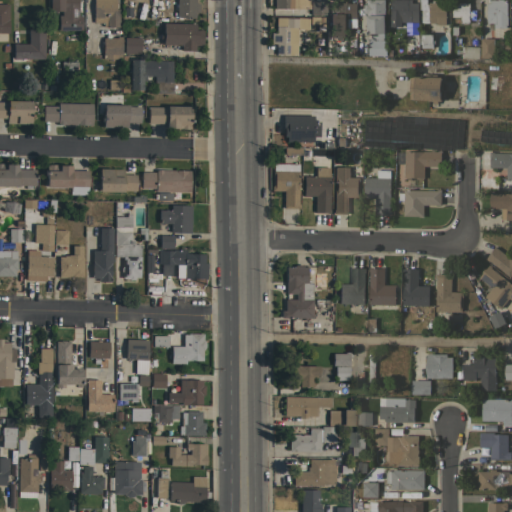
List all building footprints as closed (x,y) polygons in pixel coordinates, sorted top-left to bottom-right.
[(77,0),(77,15),(81,15),(81,30),(57,30),(57,15),(61,15),(61,11),(49,11),(48,0),(77,0)] [(117,0),(117,8),(118,8),(118,27),(105,27),(105,22),(93,22),(93,0),(117,0)] [(176,7),(170,7),(170,0),(195,0),(195,3),(198,3),(198,12),(194,12),(194,18),(176,17),(176,7)] [(308,0),(308,8),(309,8),(310,0),(323,1),(323,15),(305,14),(305,9),(288,8),(288,15),(276,14),(276,8),(273,8),(273,0),(308,0)] [(384,0),(384,33),(384,40),(387,40),(386,55),(368,55),(369,39),(370,39),(371,33),(366,33),(367,13),(363,13),(364,3),(366,3),(366,0),(384,0)] [(390,0),(411,0),(411,3),(418,3),(418,22),(400,22),(400,26),(390,26),(390,0)] [(445,25),(436,25),(436,22),(421,22),(421,9),(419,9),(419,0),(426,0),(426,3),(445,3),(445,25)] [(506,0),(507,27),(494,28),(494,23),(487,23),(486,3),(490,3),(490,0),(506,0)] [(356,27),(345,27),(345,38),(329,38),(328,24),(326,24),(325,15),(328,15),(328,1),(336,1),(336,3),(356,3),(356,27)] [(469,2),(469,23),(460,23),(460,17),(452,17),(452,2),(469,2)] [(308,18),(308,29),(296,29),(295,55),(275,55),(275,43),(270,43),(270,32),(275,32),(275,17),(308,18)] [(194,23),(194,29),(202,29),(201,45),(194,45),(194,50),(180,50),(180,46),(179,46),(179,44),(162,44),(162,38),(159,38),(159,32),(162,33),(162,23),(194,23)] [(12,58),(12,44),(27,44),(27,28),(43,28),(43,58),(12,58)] [(416,48),(416,29),(403,29),(404,49),(416,48)] [(418,47),(418,38),(421,38),(420,34),(433,34),(433,47),(418,47)] [(102,37),(116,37),(116,36),(121,36),(120,59),(102,58),(102,37)] [(139,37),(139,53),(123,53),(123,37),(139,37)] [(481,38),(494,38),(493,58),(480,57),(481,38)] [(479,46),(479,58),(461,58),(461,55),(456,55),(456,49),(461,49),(461,46),(479,46)] [(171,81),(153,81),(153,76),(144,76),(144,80),(141,80),(141,89),(129,89),(129,59),(141,59),(141,60),(171,61),(171,81)] [(490,71),(496,71),(496,70),(502,70),(501,91),(489,90),(490,71)] [(410,76),(414,76),(414,75),(424,76),(424,74),(436,74),(436,76),(441,76),(441,101),(437,100),(437,103),(432,103),(432,100),(427,100),(427,99),(409,99),(410,76)] [(30,101),(29,124),(6,123),(6,118),(0,118),(0,101),(6,102),(6,100),(30,101)] [(91,103),(91,125),(56,124),(56,121),(42,121),(42,105),(57,106),(57,103),(91,103)] [(126,104),(126,106),(139,106),(139,122),(126,122),(126,128),(115,128),(115,127),(102,127),(102,104),(126,104)] [(190,106),(189,128),(176,128),(165,127),(165,123),(147,123),(147,107),(165,107),(165,105),(190,106)] [(312,115),(312,142),(286,141),(286,136),(283,136),(283,129),(282,129),(282,115),(312,115)] [(511,132),(478,131),(478,144),(511,145),(511,132)] [(301,147),(301,155),(284,154),(284,147),(301,147)] [(430,151),(430,149),(433,149),(433,151),(442,151),(441,165),(424,165),(424,178),(418,178),(418,177),(404,176),(404,163),(397,163),(397,151),(404,151),(404,150),(430,151)] [(506,167),(489,167),(489,152),(494,152),(511,152),(511,179),(510,179),(510,180),(506,180),(506,167)] [(0,163),(17,164),(16,169),(35,169),(34,185),(33,185),(33,188),(29,188),(29,185),(28,185),(27,188),(23,188),(23,185),(16,185),(16,186),(0,186),(0,163)] [(283,190),(271,190),(271,186),(272,186),(272,163),(298,163),(297,204),(298,204),(298,208),(282,208),(283,190)] [(69,187),(45,186),(46,164),(70,165),(70,170),(88,170),(87,186),(86,194),(69,194),(69,187)] [(333,166),(349,166),(349,177),(359,177),(359,196),(347,196),(347,214),(332,213),(332,209),(333,209),(333,166)] [(135,174),(135,191),(121,191),(98,191),(98,168),(122,169),(122,174),(135,174)] [(189,170),(188,192),(154,191),(154,188),(140,187),(140,172),(154,172),(154,169),(189,170)] [(377,177),(377,170),(390,170),(389,211),(391,211),(391,214),(375,213),(375,197),(364,197),(364,177),(377,177)] [(328,176),(328,212),(314,212),(314,196),(302,196),(303,176),(328,176)] [(437,190),(437,189),(441,189),(441,204),(423,204),(423,217),(418,216),(418,215),(403,215),(403,200),(398,199),(398,192),(404,192),(404,189),(437,190)] [(511,219),(501,219),(501,208),(490,208),(490,192),(495,192),(495,193),(511,193),(511,219)] [(18,213),(2,211),(3,201),(19,204),(18,213)] [(189,232),(169,232),(169,223),(157,222),(158,210),(170,210),(170,204),(190,205),(189,232)] [(114,256),(114,210),(120,210),(120,216),(126,216),(126,213),(130,213),(130,240),(134,240),(134,244),(139,244),(139,256),(139,277),(134,277),(134,278),(132,279),(128,279),(127,278),(121,278),(121,271),(120,271),(120,267),(121,267),(122,256),(114,256)] [(41,224),(44,224),(45,216),(40,216),(40,212),(45,213),(45,211),(52,212),(52,224),(51,251),(40,250),(41,224)] [(91,249),(98,250),(99,227),(112,227),(111,263),(110,263),(109,281),(97,281),(97,278),(91,278),(91,249)] [(20,242),(20,243),(15,243),(15,242),(8,242),(8,228),(21,228),(21,242),(20,242)] [(53,229),(67,230),(66,244),(53,244),(53,229)] [(172,235),(172,248),(159,248),(159,235),(172,235)] [(58,256),(63,256),(63,255),(67,255),(67,254),(71,254),(71,245),(81,245),(81,256),(82,256),(82,277),(72,277),(58,277),(58,256)] [(511,278),(486,258),(495,246),(508,257),(511,251),(511,278)] [(157,250),(172,250),(172,249),(185,250),(185,252),(189,252),(189,253),(204,253),(203,263),(206,263),(206,278),(183,278),(183,277),(176,277),(176,264),(171,264),(171,275),(160,275),(160,264),(157,263),(157,250)] [(0,257),(2,257),(2,256),(9,256),(9,250),(15,250),(15,257),(16,257),(16,270),(14,270),(14,276),(0,276),(0,257)] [(45,256),(52,257),(51,276),(44,276),(25,276),(25,255),(45,256)] [(280,317),(280,310),(284,310),(284,299),(294,299),(294,293),(285,293),(285,266),(293,266),(293,264),(302,264),(302,266),(306,266),(306,282),(311,282),(311,318),(280,317)] [(511,284),(511,300),(509,298),(499,310),(484,298),(492,287),(479,277),(489,264),(491,266),(490,267),(511,284)] [(338,303),(338,284),(350,284),(350,267),(365,268),(365,272),(364,272),(364,304),(338,303)] [(369,304),(369,271),(368,271),(368,267),(384,268),(384,284),(395,285),(395,304),(378,304),(369,304)] [(402,304),(403,272),(402,272),(402,268),(418,269),(417,285),(429,285),(428,305),(402,304)] [(463,292),(463,297),(462,297),(461,311),(449,311),(448,319),(436,319),(436,311),(435,311),(436,278),(435,278),(435,274),(451,274),(451,291),(463,292)] [(202,350),(201,360),(184,360),(184,363),(170,363),(170,346),(187,346),(187,333),(202,333),(202,339),(203,339),(204,343),(204,346),(202,350)] [(167,335),(167,346),(152,346),(152,335),(167,335)] [(8,342),(8,348),(15,348),(14,361),(12,361),(12,378),(10,378),(10,386),(0,385),(0,339),(1,339),(1,342),(8,342)] [(147,340),(146,359),(147,359),(146,374),(134,373),(134,359),(124,358),(125,339),(147,340)] [(55,341),(59,341),(59,340),(64,340),(64,341),(69,341),(69,364),(70,364),(70,368),(72,368),(73,367),(78,367),(79,368),(81,368),(81,384),(64,384),(64,387),(55,387),(55,341)] [(108,342),(107,358),(87,357),(87,341),(108,342)] [(50,404),(23,404),(23,384),(36,384),(36,373),(35,373),(35,361),(38,361),(38,348),(50,348),(50,404)] [(332,353),(344,353),(344,352),(351,352),(351,356),(348,356),(348,366),(332,365),(332,353)] [(426,378),(426,353),(446,353),(446,357),(451,357),(451,378),(426,378)] [(495,389),(480,390),(480,377),(475,377),(475,379),(463,379),(463,364),(474,364),(474,354),(493,354),(493,358),(495,358),(495,389)] [(511,378),(511,358),(511,359),(511,366),(500,365),(500,379),(511,378)] [(318,377),(312,377),(312,386),(298,386),(298,378),(288,378),(288,365),(318,366),(318,377)] [(348,366),(347,380),(334,379),(334,366),(348,366)] [(164,374),(164,387),(150,387),(150,373),(164,374)] [(84,411),(85,379),(99,379),(98,393),(111,394),(111,398),(111,411),(84,411)] [(178,379),(201,379),(201,385),(204,385),(203,395),(201,395),(201,404),(187,403),(187,404),(180,404),(180,402),(166,402),(166,391),(178,392),(178,379)] [(430,380),(430,394),(411,394),(411,380),(430,380)] [(136,383),(136,400),(117,400),(117,383),(136,383)] [(316,397),(316,416),(307,416),(306,418),(298,417),(298,416),(283,415),(283,396),(316,397)] [(378,419),(379,397),(404,398),(404,399),(415,399),(415,407),(413,407),(413,419),(414,419),(414,422),(384,421),(384,419),(378,419)] [(482,420),(481,398),(511,398),(511,405),(511,415),(511,426),(503,426),(503,420),(482,420)] [(177,405),(177,418),(169,418),(169,422),(156,422),(156,421),(151,421),(152,404),(177,405)] [(148,408),(148,420),(130,421),(130,408),(148,408)] [(352,426),(327,425),(328,410),(342,410),(342,409),(352,410),(352,426)] [(182,435),(182,426),(181,426),(181,412),(185,412),(185,411),(201,411),(201,422),(204,422),(204,435),(182,435)] [(356,412),(372,412),(371,425),(356,425),(356,412)] [(320,426),(334,426),(334,442),(320,442),(320,426)] [(15,427),(14,435),(13,448),(1,447),(1,434),(1,427),(15,427)] [(288,451),(288,434),(308,434),(308,428),(319,428),(319,451),(288,451)] [(385,451),(385,444),(379,444),(379,446),(375,446),(375,445),(374,445),(374,428),(388,428),(388,436),(401,436),(401,435),(417,435),(417,456),(418,456),(418,465),(395,465),(395,464),(388,464),(388,451),(385,451)] [(364,455),(350,455),(350,446),(346,446),(346,441),(343,441),(343,436),(346,436),(346,431),(360,431),(360,437),(364,437),(364,455)] [(490,459),(490,447),(479,447),(479,432),(494,432),(494,434),(507,434),(507,449),(511,449),(511,453),(510,453),(510,459),(490,459)] [(130,441),(133,441),(133,436),(143,436),(143,441),(144,441),(143,456),(130,455),(130,441)] [(169,465),(169,457),(166,457),(166,446),(178,446),(178,454),(188,454),(189,449),(184,449),(185,443),(206,443),(205,464),(190,464),(190,466),(169,465)] [(93,448),(93,457),(78,456),(78,448),(93,448)] [(106,462),(95,462),(95,448),(106,448),(106,462)] [(18,457),(26,458),(26,454),(36,454),(35,473),(39,473),(38,483),(36,483),(36,492),(35,492),(35,497),(17,497),(18,491),(17,491),(18,457)] [(0,457),(8,457),(7,475),(5,475),(4,485),(0,484),(0,457)] [(334,459),(334,457),(338,457),(338,464),(334,464),(334,484),(321,484),(321,486),(292,485),(292,471),(306,471),(306,467),(308,467),(308,458),(334,459)] [(62,474),(70,474),(69,489),(48,489),(49,460),(62,461),(62,474)] [(112,493),(113,469),(122,469),(123,461),(139,461),(138,479),(140,479),(139,494),(134,494),(133,495),(132,496),(131,496),(128,497),(125,496),(124,495),(122,494),(112,493)] [(424,470),(423,489),(390,488),(390,482),(385,482),(385,470),(390,471),(390,469),(424,470)] [(511,493),(507,493),(507,489),(478,489),(478,471),(489,471),(489,469),(495,469),(495,471),(508,471),(508,473),(511,474),(511,493)] [(156,477),(158,477),(158,470),(166,471),(164,498),(154,498),(156,477)] [(86,493),(86,476),(102,476),(102,488),(99,488),(99,493),(86,493)] [(191,482),(191,478),(203,479),(203,486),(204,486),(204,502),(168,500),(169,481),(191,482)] [(377,482),(377,497),(362,497),(362,482),(377,482)] [(299,511),(299,489),(317,490),(317,503),(319,503),(319,508),(320,508),(320,511),(299,511)] [(402,501),(402,502),(409,502),(409,500),(422,500),(422,511),(369,511),(369,501),(377,501),(402,501)] [(503,511),(487,511),(487,502),(507,503),(507,509),(503,509),(503,511)]
